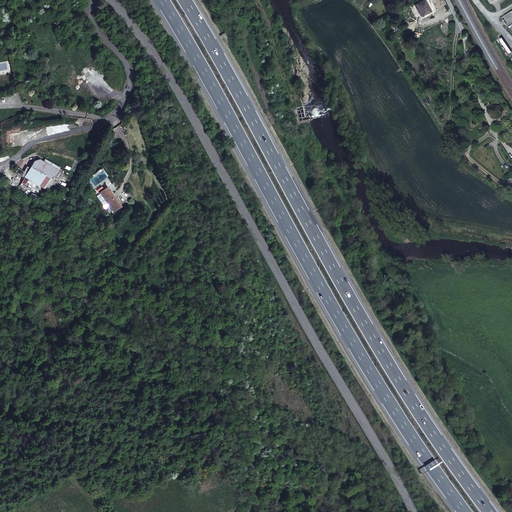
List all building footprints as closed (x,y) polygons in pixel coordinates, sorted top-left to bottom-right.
[(430,12),(424,0),(415,5),(421,17),(430,12)] [(118,130),(112,135),(117,143),(123,139),(118,130)] [(26,174),(22,183),(28,187),(38,192),(40,186),(50,191),(62,169),(45,160),(44,162),(39,160),(34,161),(30,168),(26,174)] [(27,166),(23,172),(15,168),(13,173),(24,179),(26,174),(30,168),(27,166)] [(101,194),(98,196),(103,204),(106,202),(113,212),(121,207),(107,188),(100,193),(101,194)] [(158,244),(154,248),(159,253),(163,250),(158,244)]
